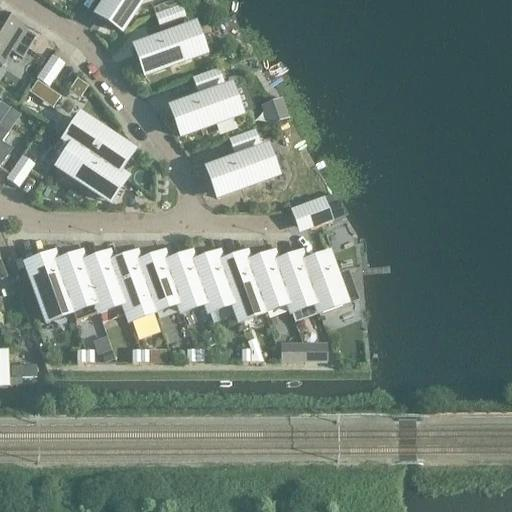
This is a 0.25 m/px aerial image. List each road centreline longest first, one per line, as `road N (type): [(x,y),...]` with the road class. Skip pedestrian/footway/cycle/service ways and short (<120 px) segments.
road 1 (residential): [(18,0),(88,43),(179,166),(191,225)]
road 2 (residential): [(191,225),(31,225),(0,209)]
